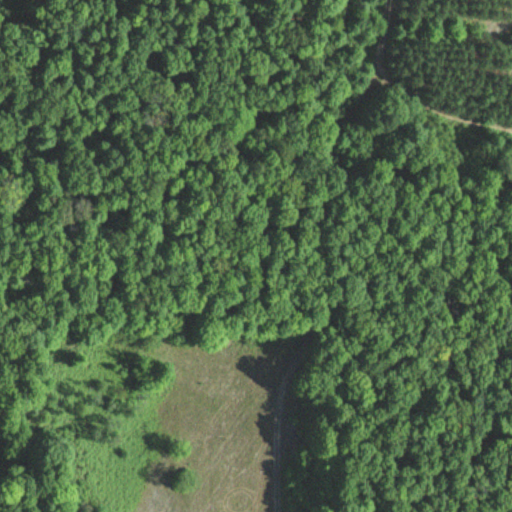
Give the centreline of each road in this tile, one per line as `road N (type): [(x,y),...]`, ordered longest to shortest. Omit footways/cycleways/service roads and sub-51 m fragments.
road 1 (track): [(273,511),(272,448),(292,390),(324,350),(361,277),(362,215),(346,166),(366,101),(399,68),(411,0)]
road 2 (track): [(511,313),(443,399),(381,511)]
